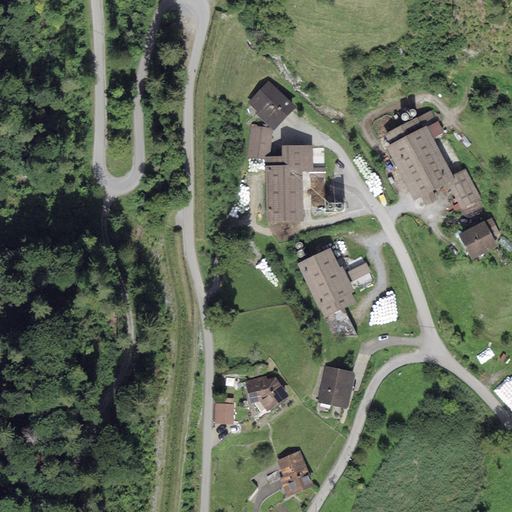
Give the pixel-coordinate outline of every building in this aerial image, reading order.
[(294,107),(269,81),(247,102),(273,128),(294,107)] [(412,117),(413,117),(415,117),(416,116),(417,115),(417,114),(417,112),(417,111),(416,109),(415,109),(413,108),(412,108),(410,109),(409,110),(409,111),(409,113),(409,114),(410,115),(411,116),(412,117)] [(420,115),(432,138),(443,132),(431,109),(420,115)] [(404,121),(405,121),(407,121),(408,120),(409,119),(409,118),(409,116),(409,115),(408,113),(407,113),(405,112),(404,112),(402,113),(401,114),(401,115),(401,117),(401,118),(402,119),(403,120),(404,121)] [(420,115),(383,134),(418,201),(448,185),(455,182),(451,176),(432,138),(420,115)] [(270,129),(250,127),(247,156),(267,158),(270,129)] [(283,157),(268,158),(270,220),(303,220),(302,172),(313,172),(313,145),(283,146),(283,157)] [(326,168),(315,168),(313,174),(313,179),(327,178),(326,168)] [(455,182),(448,185),(461,209),(481,198),(465,168),(451,176),(455,182)] [(492,218),(458,234),(471,260),(498,247),(493,237),(499,234),(492,218)] [(298,250),(300,250),(301,249),(302,249),(303,248),(304,246),(304,245),(303,243),(302,242),(301,242),(300,241),(298,241),(297,242),(296,243),(295,244),(295,245),(295,247),(296,248),(297,249),(298,250)] [(299,258),(301,259),(302,258),(303,258),(304,256),(304,255),(305,254),(304,252),(303,251),(302,250),(301,250),(299,250),(298,251),(297,252),(296,253),(296,254),(296,256),(297,257),(298,258),(299,258)] [(330,250),(299,265),(325,319),(344,310),(357,303),(353,294),(355,293),(343,267),(339,269),(330,250)] [(366,263),(347,272),(352,282),(371,273),(366,263)] [(357,337),(344,310),(325,319),(334,337),(357,337)] [(355,373),(326,367),(318,402),(347,409),(355,373)] [(275,377),(246,384),(250,403),(260,401),(266,412),(287,396),(275,377)] [(234,405),(216,404),(215,424),(233,425),(234,405)] [(300,451),(277,460),(284,477),(280,479),(287,496),(314,485),(300,451)]
